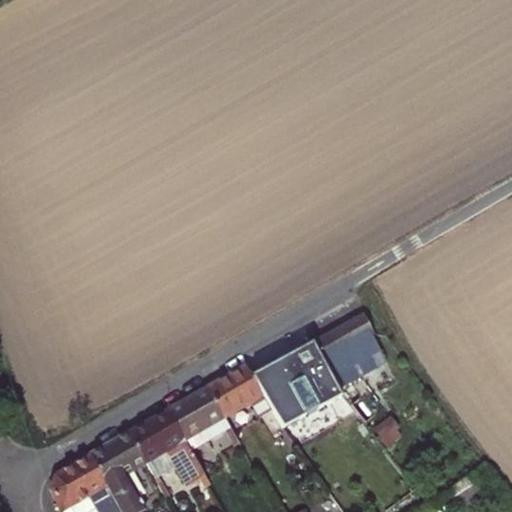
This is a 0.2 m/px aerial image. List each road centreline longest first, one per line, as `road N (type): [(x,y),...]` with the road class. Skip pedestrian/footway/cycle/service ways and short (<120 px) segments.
road 1 (residential): [(353,279),(52,453),(34,479),(35,511)]
road 2 (unclassified): [(353,279),(511,188)]
